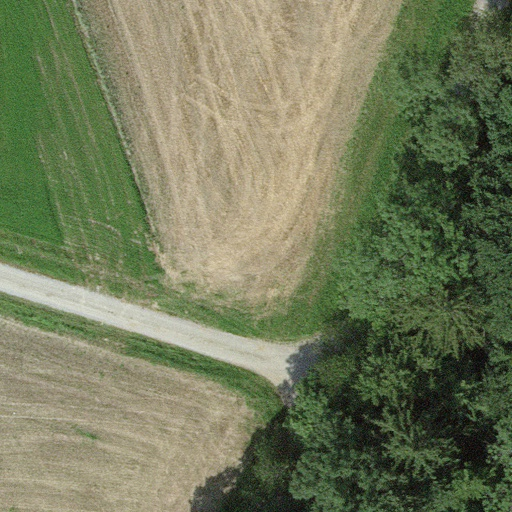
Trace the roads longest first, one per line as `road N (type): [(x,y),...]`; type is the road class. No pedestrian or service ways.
road 1 (track): [(271,511),(352,385),(488,0)]
road 2 (track): [(352,385),(0,276)]
